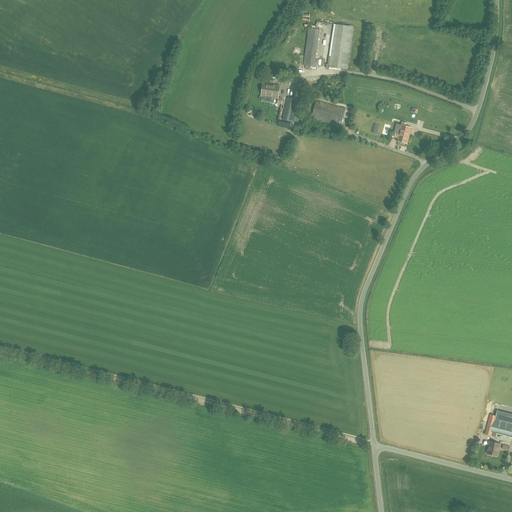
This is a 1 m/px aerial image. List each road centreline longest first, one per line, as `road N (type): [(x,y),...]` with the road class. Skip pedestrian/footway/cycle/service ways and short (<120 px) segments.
road 1 (unclassified): [(375,444),(360,309),(414,180),(474,124),(497,0)]
road 2 (track): [(375,444),(0,348)]
road 3 (unclassified): [(511,480),(375,444)]
road 4 (unknown): [(478,113),(407,85),(349,74)]
